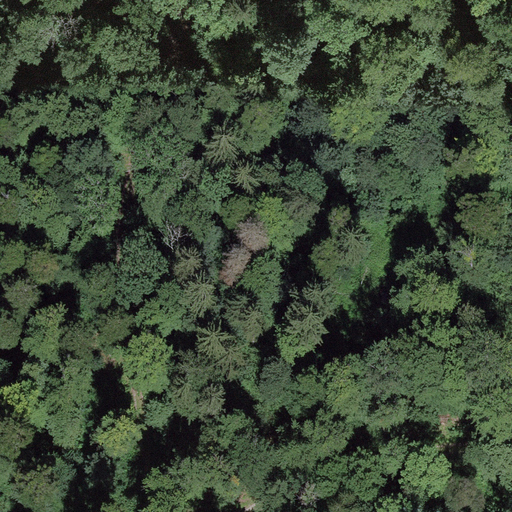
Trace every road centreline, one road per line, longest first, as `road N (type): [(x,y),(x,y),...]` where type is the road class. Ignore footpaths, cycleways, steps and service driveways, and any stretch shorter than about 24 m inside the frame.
road 1 (track): [(136,511),(176,119),(199,0)]
road 2 (track): [(249,510),(339,457),(511,437)]
road 3 (track): [(148,377),(188,459),(248,511)]
